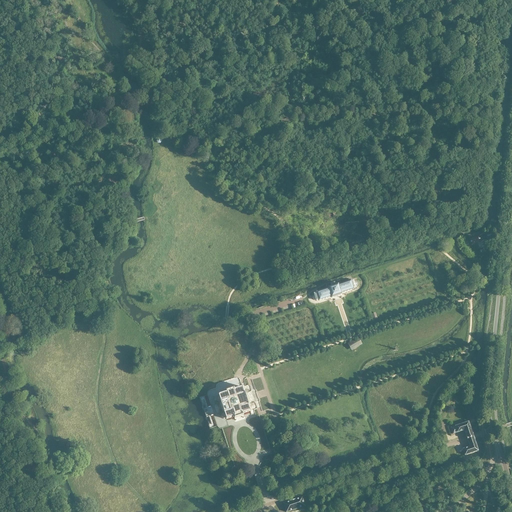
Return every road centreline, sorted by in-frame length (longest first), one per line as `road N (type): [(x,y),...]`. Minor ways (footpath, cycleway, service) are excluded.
road 1 (tertiary): [(503,460),(488,399),(511,160)]
road 2 (track): [(95,298),(104,335),(96,394),(102,429),(124,480),(152,511)]
